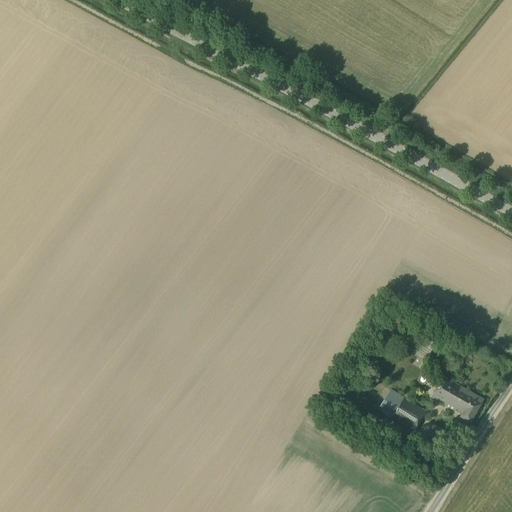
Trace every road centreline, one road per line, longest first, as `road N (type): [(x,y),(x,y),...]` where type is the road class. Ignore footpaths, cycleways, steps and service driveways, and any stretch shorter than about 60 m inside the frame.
road 1 (tertiary): [(117,0),(511,214)]
road 2 (unclassified): [(431,511),(511,381)]
